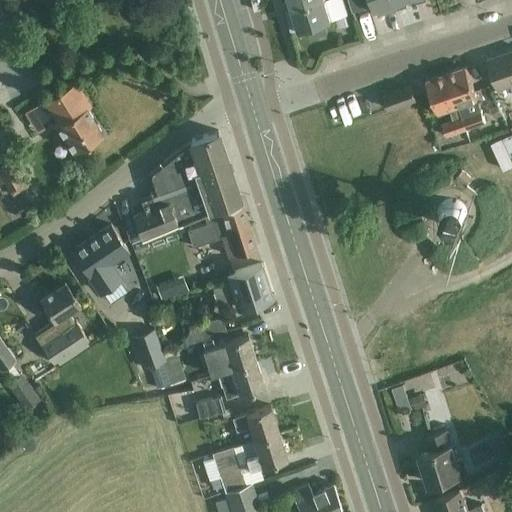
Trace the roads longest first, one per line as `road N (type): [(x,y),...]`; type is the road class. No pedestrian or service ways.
road 1 (secondary): [(251,108),(379,511)]
road 2 (unclassified): [(251,108),(195,125),(0,251)]
road 3 (residential): [(284,100),(511,24)]
